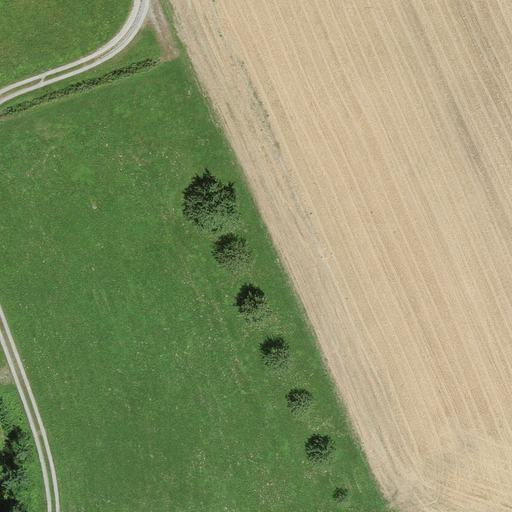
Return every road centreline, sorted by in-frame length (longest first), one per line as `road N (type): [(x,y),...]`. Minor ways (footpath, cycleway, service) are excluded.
road 1 (track): [(54,511),(41,436),(0,320)]
road 2 (track): [(0,98),(99,57),(132,27),(142,0)]
